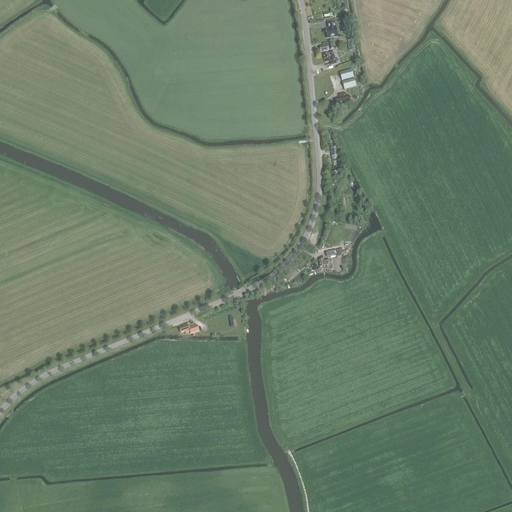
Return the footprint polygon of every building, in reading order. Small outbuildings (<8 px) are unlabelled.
[(325,30),(326,39),(338,37),(337,28),(336,28),(335,20),(327,22),(328,30),(325,30)] [(321,53),(328,51),(328,50),(334,49),(333,42),(328,43),(322,44),(323,46),(320,47),(321,53)] [(335,60),(333,52),(328,53),(322,55),(325,63),(330,62),(332,66),(337,64),(336,63),(338,62),(337,59),(335,60)] [(342,81),(354,78),(351,70),(339,73),(342,81)] [(344,90),(356,87),(354,79),(342,82),(344,90)] [(345,93),(338,95),(339,98),(335,99),(337,106),(350,102),(348,96),(346,97),(345,93)] [(340,186),(339,179),(341,179),(340,170),(333,171),(333,172),(329,172),(330,180),(331,179),(332,186),(340,186)] [(342,251),(342,249),(335,250),(335,249),(325,252),(326,257),(336,254),(336,256),(343,255),(343,254),(346,254),(346,251),(342,251)] [(332,264),(331,260),(329,260),(324,261),(324,260),(318,261),(320,267),(325,266),(325,268),(330,267),(330,265),(332,264)] [(189,329),(187,325),(183,327),(179,329),(181,333),(185,332),(185,333),(190,332),(190,334),(199,331),(197,325),(189,329)]
